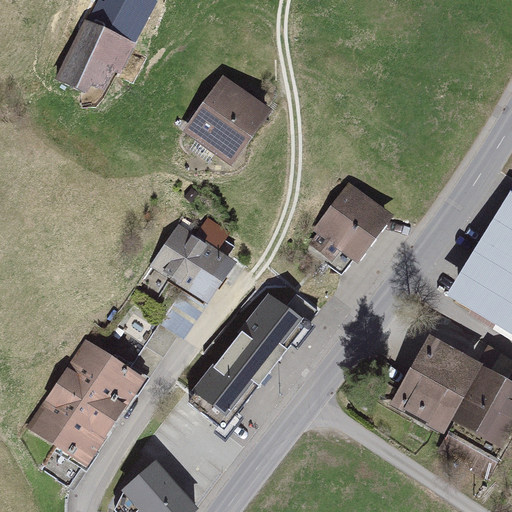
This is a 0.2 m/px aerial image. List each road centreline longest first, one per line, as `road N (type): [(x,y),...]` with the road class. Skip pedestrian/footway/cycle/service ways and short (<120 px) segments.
road 1 (secondary): [(511,110),(314,398)]
road 2 (residential): [(314,398),(474,511)]
road 3 (secondary): [(314,398),(229,511)]
